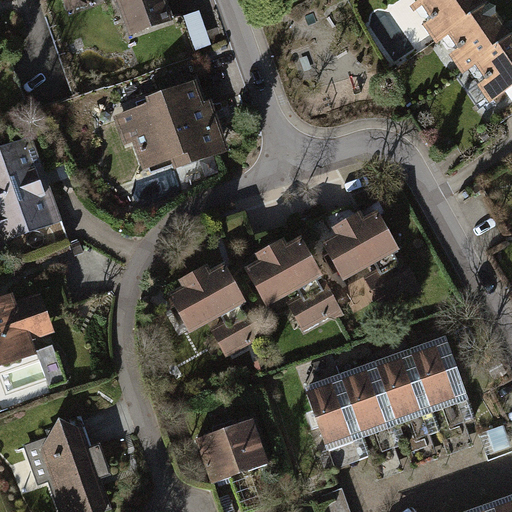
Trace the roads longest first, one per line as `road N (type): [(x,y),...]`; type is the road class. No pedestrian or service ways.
road 1 (residential): [(296,159),(192,205),(145,252),(119,328),(154,511)]
road 2 (residential): [(296,159),(392,145),(409,160),(511,338)]
road 3 (residential): [(235,0),(296,159)]
